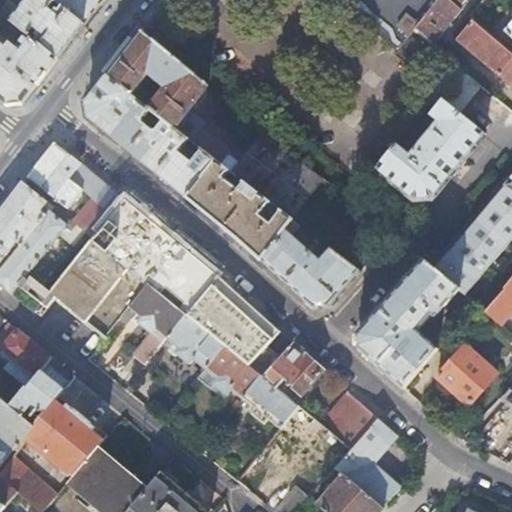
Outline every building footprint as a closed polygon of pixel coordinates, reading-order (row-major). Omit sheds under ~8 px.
[(27,0),(21,8),(10,0),(7,0),(0,9),(0,13),(3,16),(17,27),(57,59),(81,28),(84,24),(54,0),(27,0)] [(234,0),(247,10),(254,0),(234,0)] [(336,0),(399,51),(416,31),(437,5),(441,0),(336,0)] [(449,0),(441,0),(437,5),(416,31),(433,45),(461,10),(449,0)] [(0,19),(3,16),(0,13),(0,99),(6,104),(22,103),(57,59),(17,27),(6,41),(0,35),(0,19)] [(484,29),(473,19),(456,40),(511,85),(511,52),(507,48),(484,29)] [(489,23),(484,29),(507,48),(511,43),(489,23)] [(202,150),(216,161),(220,164),(230,150),(206,131),(210,125),(191,110),(209,87),(143,33),(133,46),(108,77),(189,140),(202,150)] [(465,71),(474,78),(478,74),(469,66),(465,71)] [(458,111),(481,84),(474,78),(465,71),(461,68),(438,95),(443,99),(458,111)] [(166,181),(187,198),(216,161),(202,150),(196,158),(191,154),(188,159),(180,153),(189,140),(108,77),(92,98),(87,104),(88,118),(166,181)] [(486,134),(458,111),(443,99),(433,113),(441,120),(411,156),(397,145),(376,170),(413,199),(434,197),(486,134)] [(281,211),(292,220),(322,182),(262,135),(232,173),(241,180),(275,207),(281,211)] [(56,143),(29,177),(68,209),(82,191),(105,209),(108,205),(115,211),(125,200),(56,143)] [(237,239),(262,261),(292,220),(281,211),(271,224),(260,215),(266,207),(272,212),(275,207),(241,180),(235,186),(224,177),(229,171),(220,164),(216,161),(187,198),(226,230),(237,239)] [(434,269),(459,290),(464,295),(511,238),(511,176),(502,188),(503,189),(451,252),(449,251),(434,269)] [(25,183),(0,213),(0,283),(12,293),(19,284),(40,259),(71,220),(25,183)] [(149,284),(186,314),(219,277),(171,237),(125,200),(115,211),(93,238),(149,284)] [(40,259),(19,284),(48,307),(55,298),(106,339),(131,307),(149,284),(93,238),(71,220),(40,259)] [(301,297),(315,309),(329,308),(360,272),(331,250),(321,262),(312,253),(315,249),(311,246),(308,250),(292,237),(300,226),(292,220),(262,261),(301,297)] [(434,269),(423,261),(357,335),(358,348),(370,358),(404,388),(438,348),(419,331),(430,319),(435,323),(438,319),(436,317),(459,290),(434,269)] [(511,314),(511,276),(503,287),(504,288),(485,311),(502,326),(511,314)] [(186,314),(224,345),(250,366),(267,346),(280,332),(267,320),(219,277),(186,314)] [(147,363),(168,338),(186,314),(149,284),(131,307),(143,317),(139,322),(151,332),(134,353),(147,363)] [(446,326),(452,332),(475,304),(467,297),(447,320),(449,322),(446,326)] [(193,359),(205,368),(224,345),(186,314),(168,338),(180,348),(176,352),(189,364),(193,359)] [(3,367),(27,387),(41,370),(52,357),(11,323),(0,336),(0,347),(11,357),(3,367)] [(280,357),(271,368),(263,377),(289,398),(296,390),(301,394),(323,370),(293,343),(280,357)] [(231,390),(243,399),(261,376),(250,366),(224,345),(205,368),(217,378),(213,383),(228,394),(231,390)] [(250,366),(261,376),(263,377),(271,368),(280,357),(267,346),(250,366)] [(469,406),(497,374),(466,346),(438,378),(469,406)] [(0,511),(17,493),(0,477),(0,427),(2,430),(0,431),(0,436),(17,451),(26,439),(36,426),(23,416),(33,403),(46,413),(60,396),(65,389),(55,381),(41,370),(27,387),(11,407),(0,398),(0,511)] [(261,376),(243,399),(254,408),(251,413),(264,424),(268,419),(280,429),(284,424),(299,406),(289,398),(263,377),(261,376)] [(133,380),(125,390),(132,396),(140,386),(133,380)] [(361,404),(349,393),(322,425),(334,435),(361,404)] [(26,439),(72,477),(99,447),(108,436),(82,415),(60,396),(46,413),(36,426),(26,439)] [(378,419),(361,404),(334,435),(352,449),(378,419)] [(299,406),(284,424),(312,448),(308,452),(313,456),(317,452),(336,467),(352,449),(334,435),(322,425),(299,406)] [(352,449),(336,467),(335,468),(344,475),(383,507),(399,489),(371,466),(397,436),(378,419),(352,449)] [(195,434),(188,441),(195,447),(201,440),(195,434)] [(65,485),(96,511),(128,511),(149,488),(99,447),(72,477),(65,485)] [(39,511),(41,511),(57,495),(13,456),(0,472),(0,477),(17,493),(39,511)] [(257,457),(237,482),(249,492),(269,467),(257,457)] [(128,511),(207,511),(162,473),(149,488),(128,511)] [(318,503),(327,511),(380,511),(384,509),(383,507),(344,475),(318,503)] [(265,504),(273,511),(296,484),(288,478),(265,504)] [(273,511),(297,511),(310,497),(296,484),(273,511)]
